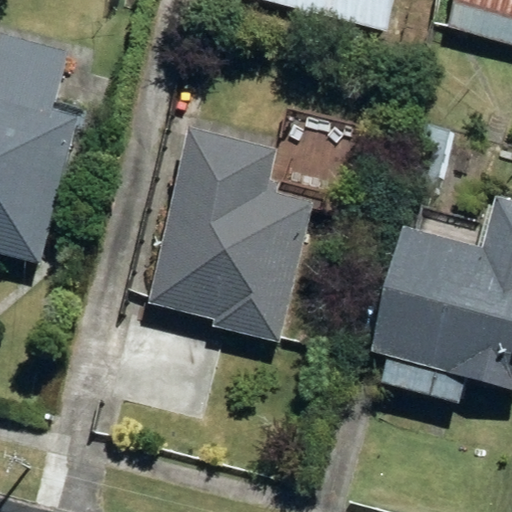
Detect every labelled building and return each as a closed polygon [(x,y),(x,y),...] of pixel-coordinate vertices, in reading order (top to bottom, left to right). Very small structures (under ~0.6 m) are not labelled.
[(320,14),(394,33),(401,0),(259,0),(302,11),(301,15),(319,20),(320,14)] [(511,0),(464,0),(455,30),(511,47),(511,0)] [(0,254),(46,268),(87,124),(0,99),(0,254)] [(399,190),(443,201),(459,135),(416,122),(399,190)] [(216,329),(285,347),(322,207),(277,195),(287,154),(199,131),(153,307),(217,323),(216,329)] [(416,235),(382,356),(511,391),(511,204),(509,204),(494,257),(416,235)]
